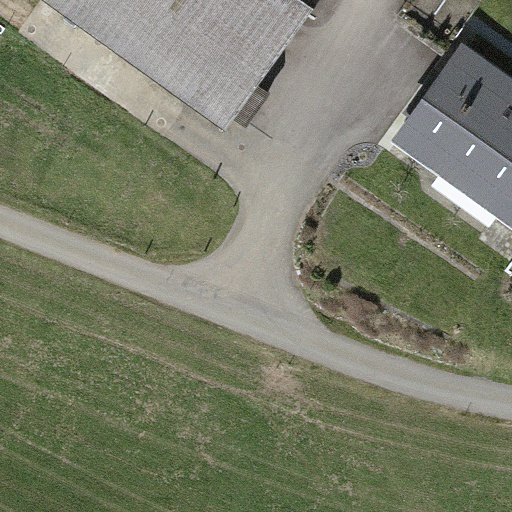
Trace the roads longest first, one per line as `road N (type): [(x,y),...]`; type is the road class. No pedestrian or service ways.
road 1 (track): [(0,219),(307,342),(414,378),(511,399)]
road 2 (track): [(233,312),(281,204),(286,165),(384,28)]
